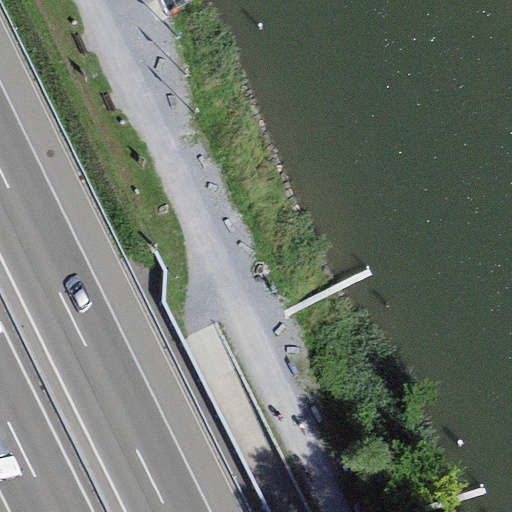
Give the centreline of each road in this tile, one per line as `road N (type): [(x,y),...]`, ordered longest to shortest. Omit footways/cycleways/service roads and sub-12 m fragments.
road 1 (motorway): [(182,511),(0,139)]
road 2 (track): [(93,0),(226,286)]
road 3 (motorway): [(0,387),(61,511)]
